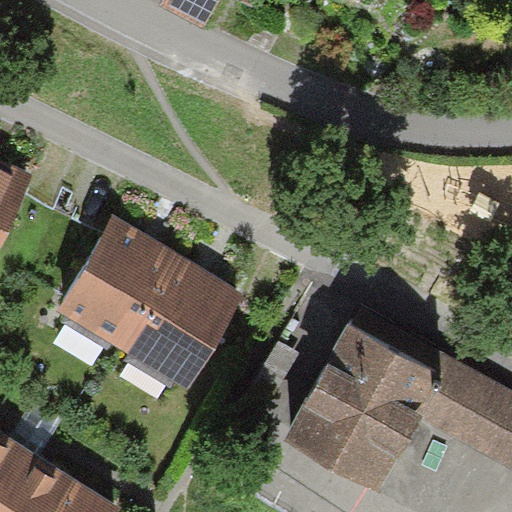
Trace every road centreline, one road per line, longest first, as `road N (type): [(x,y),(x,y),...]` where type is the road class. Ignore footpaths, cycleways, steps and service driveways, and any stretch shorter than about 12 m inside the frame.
road 1 (residential): [(0,95),(318,248),(511,354)]
road 2 (residential): [(95,0),(147,31),(337,105),(454,128),(511,126)]
road 3 (track): [(220,201),(226,191),(139,55),(147,31)]
